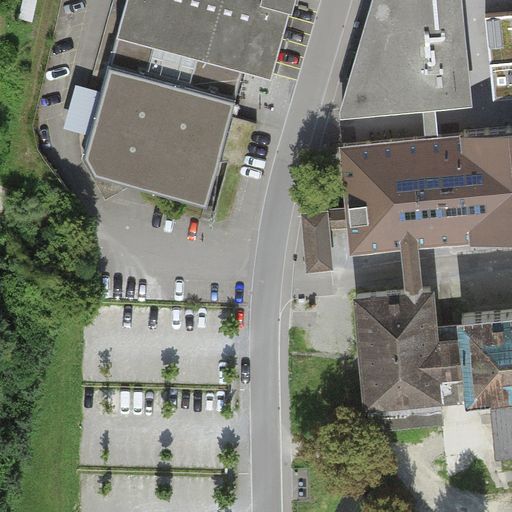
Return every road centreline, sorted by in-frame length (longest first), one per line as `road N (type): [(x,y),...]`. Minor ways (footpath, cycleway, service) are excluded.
road 1 (residential): [(337,0),(269,265),(268,511)]
road 2 (track): [(51,0),(5,188)]
